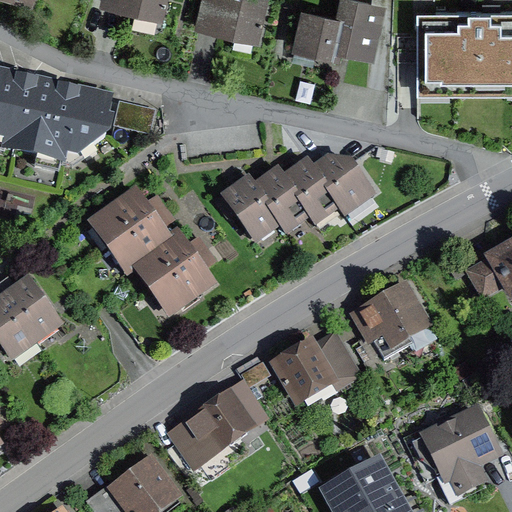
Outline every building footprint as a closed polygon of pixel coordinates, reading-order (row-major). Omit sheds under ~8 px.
[(0,0),(0,1),(27,9),(29,0),(0,0)] [(161,22),(165,0),(96,0),(95,7),(161,22)] [(253,46),(264,0),(201,0),(193,31),(253,46)] [(331,50),(369,59),(380,9),(339,0),(337,0),(333,18),(294,9),(284,52),(328,62),(331,50)] [(511,12),(416,13),(416,96),(511,95),(511,12)] [(104,139),(112,99),(0,75),(0,151),(70,167),(104,139)] [(157,113),(119,105),(113,131),(151,139),(157,113)] [(330,161),(317,173),(342,212),(352,224),(379,203),(355,167),(330,161)] [(315,230),(342,212),(317,173),(310,165),(289,182),(309,222),(315,230)] [(283,239),(309,222),(289,182),(279,169),(255,188),(275,232),(283,239)] [(249,249),(275,232),(255,188),(248,178),(216,201),(249,249)] [(82,225),(100,251),(152,215),(135,189),(82,225)] [(121,283),(132,276),(166,236),(152,215),(100,251),(121,283)] [(132,276),(145,294),(193,260),(174,231),(166,236),(132,276)] [(507,305),(511,302),(511,241),(464,265),(482,300),(500,292),(507,305)] [(212,289),(193,260),(145,294),(163,322),(212,289)] [(2,296),(36,346),(61,329),(27,279),(2,296)] [(408,287),(353,314),(369,347),(385,339),(390,350),(430,330),(408,287)] [(36,346),(2,296),(0,297),(0,349),(10,364),(36,346)] [(334,335),(271,366),(293,410),(356,379),(334,335)] [(262,359),(242,371),(252,388),(272,375),(262,359)] [(232,393),(167,434),(194,476),(259,435),(232,393)] [(477,413),(417,439),(447,507),(483,491),(474,471),(499,460),(477,413)] [(120,511),(167,511),(180,502),(148,459),(105,491),(120,511)] [(406,511),(382,463),(319,494),(328,511),(406,511)]
